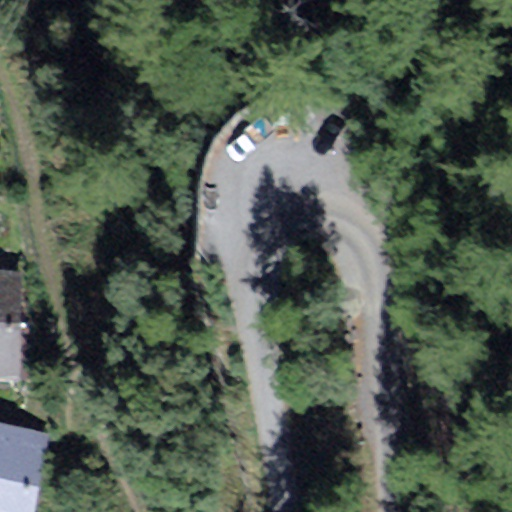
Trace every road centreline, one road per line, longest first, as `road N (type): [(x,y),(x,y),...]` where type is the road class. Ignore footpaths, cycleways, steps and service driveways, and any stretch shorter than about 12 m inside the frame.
road 1 (track): [(273,511),(254,188),(283,167),(329,179),(371,343),(377,511)]
road 2 (track): [(459,511),(511,374)]
